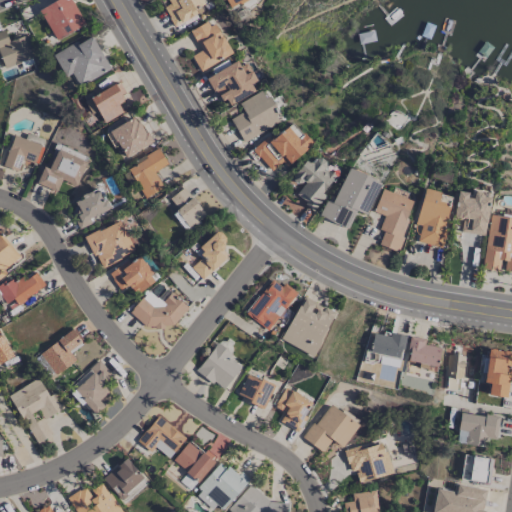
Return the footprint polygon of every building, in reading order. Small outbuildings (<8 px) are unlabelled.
[(71,0),(57,0),(38,10),(54,40),(84,25),(71,0)] [(166,0),(169,4),(162,7),(174,27),(205,9),(200,0),(166,0)] [(245,0),(224,0),(229,9),(245,0)] [(200,73),(231,54),(209,19),(189,31),(201,50),(190,57),(200,73)] [(0,31),(0,58),(3,68),(34,58),(26,35),(8,41),(4,30),(0,31)] [(52,55),(64,78),(71,74),(78,87),(110,70),(90,34),(52,55)] [(205,78),(219,102),(225,99),(229,106),(253,92),(249,84),(253,82),(240,58),(205,78)] [(103,124),(122,113),(116,102),(126,96),(118,82),(83,101),(90,112),(96,109),(103,124)] [(229,119),(242,142),(281,121),(268,96),(264,98),(260,91),(238,103),(242,111),(229,119)] [(150,145),(137,116),(108,130),(121,158),(150,145)] [(265,137),(251,150),(271,171),(281,162),(285,167),(310,143),(291,122),(269,141),(265,137)] [(2,166),(17,171),(20,163),(32,167),(40,145),(12,135),(2,166)] [(167,165),(158,149),(126,168),(144,198),(162,187),(154,172),(167,165)] [(36,184),(56,191),(60,181),(76,186),(85,160),(55,150),(49,169),(42,167),(36,184)] [(293,193),(312,210),(325,196),(321,192),(334,177),(323,167),(326,164),(317,155),(309,164),(305,160),(289,177),(300,186),(293,193)] [(318,217),(347,228),(354,209),(367,214),(379,181),(345,168),(332,203),(324,200),(318,217)] [(172,214),(186,232),(206,217),(183,187),(168,198),(177,210),(172,214)] [(110,210),(100,188),(73,200),(79,212),(71,215),(78,229),(92,223),(90,218),(110,210)] [(439,248),(449,204),(436,201),(439,192),(423,188),(414,224),(420,225),(416,242),(439,248)] [(413,201),(380,189),(372,212),(383,216),(378,230),(383,232),(378,245),(395,251),(413,201)] [(488,194),(469,192),(455,191),(452,220),(461,221),(460,231),(484,234),(488,194)] [(481,269),(500,272),(500,270),(511,272),(511,218),(488,215),(481,269)] [(85,235),(98,267),(133,252),(119,221),(85,235)] [(189,267),(201,280),(227,256),(219,248),(227,241),(217,230),(199,247),(205,253),(189,267)] [(127,264),(126,262),(108,273),(119,291),(130,284),(136,293),(154,282),(139,256),(127,264)] [(10,277),(0,283),(0,296),(5,303),(12,298),(17,305),(44,285),(35,272),(22,281),(21,279),(14,283),(10,277)] [(281,287),(270,279),(244,314),(268,331),(295,292),(283,284),(281,287)] [(169,292),(161,302),(146,290),(128,314),(147,328),(150,324),(163,334),(185,305),(169,292)] [(333,311),(300,297),(281,343),(314,357),(333,311)] [(39,354),(56,375),(75,360),(67,351),(80,341),(70,329),(39,354)] [(368,352),(400,359),(404,337),(373,331),(368,352)] [(440,348),(424,345),(425,339),(409,337),(405,362),(437,366),(440,348)] [(222,391),(240,367),(227,357),(230,353),(216,343),(195,371),(222,391)] [(506,398),(511,354),(511,352),(487,349),(483,382),(488,383),(486,395),(506,398)] [(465,357),(448,354),(444,377),(461,380),(465,357)] [(72,390),(94,414),(113,396),(103,385),(112,376),(97,360),(88,369),(91,372),(72,390)] [(273,386),(247,373),(236,396),(262,408),(273,386)] [(8,395),(35,444),(51,435),(41,418),(34,422),(30,414),(38,410),(43,419),(62,409),(53,393),(47,396),(37,378),(8,395)] [(312,401),(283,388),(274,407),(284,412),(279,423),(297,432),(312,401)] [(329,441),(341,448),(357,423),(326,404),(303,440),(322,452),(329,441)] [(498,416),(457,414),(456,443),(487,445),(487,439),(496,440),(498,416)] [(167,458),(184,438),(157,416),(136,442),(150,453),(154,447),(167,458)] [(202,453),(186,442),(171,462),(198,481),(215,457),(204,449),(202,453)] [(343,450),(350,473),(354,472),(357,483),(391,473),(382,443),(360,449),(359,446),(343,450)] [(492,459),(463,454),(459,479),(488,484),(492,459)] [(101,479),(119,499),(143,478),(125,458),(101,479)] [(221,510),(249,480),(240,472),(236,476),(220,462),(196,486),(221,510)] [(66,497),(74,511),(119,511),(102,482),(88,490),(85,486),(66,497)] [(284,511),(251,482),(226,511),(284,511)] [(482,511),(487,490),(456,484),(455,492),(435,488),(430,511),(482,511)] [(344,502),(345,511),(376,511),(374,490),(350,494),(351,501),(344,502)]
